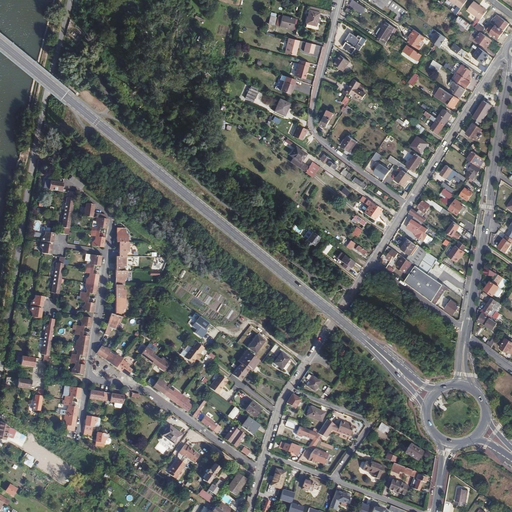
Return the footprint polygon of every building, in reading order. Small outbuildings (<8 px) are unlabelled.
[(365,8),(353,0),(351,0),(349,5),(361,13),(365,8)] [(395,15),(400,19),(401,18),(406,10),(392,0),(372,0),(382,6),(384,3),(397,12),(395,15)] [(466,10),(480,20),(486,11),(472,2),(466,10)] [(316,26),(319,13),(309,10),(305,23),(316,26)] [(509,22),(511,20),(503,13),(501,16),(509,22)] [(292,29),(293,26),(295,19),(281,15),(279,26),(292,29)] [(490,26),(487,31),(490,34),(489,35),(491,37),(492,35),(498,39),(509,24),(497,15),(494,19),(494,18),(490,23),(495,26),(494,28),(490,26)] [(458,16),(453,23),(463,30),(465,27),(467,29),(470,25),(458,16)] [(383,29),(377,39),(383,42),(385,39),(384,39),(392,26),(384,21),(380,27),(383,29)] [(477,23),(474,27),(481,32),(484,34),(485,32),(483,30),(484,28),(477,23)] [(356,42),(360,35),(356,33),(355,35),(347,30),(341,43),(343,44),(341,47),(351,52),(354,46),(358,48),(360,44),(356,42)] [(441,47),(447,37),(436,31),(431,41),(441,47)] [(486,47),(491,40),(484,34),(481,32),(476,40),(486,47)] [(412,45),(419,50),(427,39),(420,34),(412,45)] [(299,41),(288,38),(285,53),(295,56),(299,41)] [(312,54),(315,44),(306,42),(303,52),(312,54)] [(407,45),(403,51),(418,61),(422,55),(407,45)] [(489,55),(479,48),(472,57),(482,64),(485,60),(484,60),(486,58),(486,59),(489,55)] [(418,61),(403,51),(401,53),(417,64),(419,62),(418,61)] [(337,61),(333,67),(342,73),(348,63),(339,57),(336,61),(337,61)] [(309,62),(299,59),(297,63),(294,74),(304,77),(309,62)] [(442,66),(433,60),(429,67),(437,73),(442,66)] [(451,80),(454,82),(465,90),(470,83),(469,82),(470,80),(470,77),(468,76),(470,72),(464,68),(460,75),(456,72),(451,80)] [(420,77),(414,74),(409,82),(414,85),(420,77)] [(355,79),(347,92),(354,96),(355,95),(358,89),(361,83),(355,79)] [(288,81),(285,91),(294,94),(296,89),(297,89),(298,84),(288,81)] [(461,98),(465,90),(454,82),(451,86),(457,90),(454,93),(461,98)] [(251,89),(247,99),(254,102),(258,92),(251,89)] [(366,94),(358,89),(355,95),(363,100),(366,94)] [(344,91),(343,93),(347,96),(352,99),(354,96),(347,92),(344,91)] [(453,108),(459,100),(452,94),(451,95),(445,91),(443,94),(449,98),(446,103),(453,108)] [(346,104),(348,106),(352,99),(347,96),(343,102),(346,104)] [(281,99),(275,110),(283,115),(290,104),(281,99)] [(329,110),(321,125),(327,128),(334,113),(329,110)] [(437,119),(444,124),(451,115),(443,110),(437,119)] [(438,134),(444,124),(437,119),(426,111),(424,115),(435,123),(431,129),(438,134)] [(297,124),(291,135),(302,140),(308,129),(297,124)] [(482,130),(473,124),(466,134),(476,140),(479,136),(480,137),(481,135),(480,134),(482,130)] [(348,136),(342,145),(350,152),(357,142),(348,136)] [(418,137),(411,146),(421,153),(428,144),(418,137)] [(414,172),(423,159),(406,146),(404,149),(414,156),(409,163),(400,157),(394,165),(398,167),(402,170),(403,170),(405,172),(408,168),(414,172)] [(294,147),(289,154),(293,157),(290,161),(305,172),(308,167),(299,161),(305,154),(294,147)] [(484,160),(472,151),(467,159),(479,167),(484,160)] [(377,152),(372,159),(377,162),(382,155),(377,152)] [(325,154),(321,160),(334,169),(337,166),(329,161),(331,159),(325,154)] [(308,167),(305,172),(312,177),(319,166),(312,161),(308,167)] [(389,171),(379,164),(373,173),(383,180),(389,171)] [(465,177),(472,181),(480,169),(473,164),(469,170),(470,171),(465,177)] [(453,169),(446,165),(440,174),(447,179),(453,169)] [(405,185),(411,177),(405,172),(403,170),(396,179),(405,185)] [(62,189),(63,183),(51,181),(49,190),(66,192),(66,190),(62,189)] [(443,182),(441,186),(445,188),(451,193),(454,189),(443,182)] [(361,188),(372,196),(375,192),(364,184),(361,188)] [(451,193),(445,188),(442,193),(445,195),(447,196),(442,203),(446,205),(448,202),(453,195),(451,193)] [(467,201),(472,194),(465,189),(460,196),(467,201)] [(75,192),(70,191),(69,197),(67,197),(64,212),(72,214),(75,192)] [(360,210),(364,213),(370,203),(371,202),(365,198),(362,202),(364,203),(360,210)] [(427,199),(425,201),(441,213),(443,209),(431,201),(431,202),(427,199)] [(453,203),(451,202),(451,203),(449,205),(451,207),(449,210),(457,216),(459,213),(463,207),(460,204),(461,203),(456,200),(453,203)] [(423,201),(418,208),(420,209),(417,213),(414,211),(410,215),(414,218),(420,222),(423,224),(426,219),(423,217),(426,213),(426,214),(431,207),(423,201)] [(364,213),(373,220),(380,209),(370,203),(364,213)] [(86,204),(84,215),(84,216),(93,218),(93,213),(95,205),(86,204)] [(443,209),(441,213),(447,217),(449,213),(444,209),(443,209)] [(72,214),(64,212),(64,213),(62,228),(64,228),(63,234),(68,235),(72,214)] [(364,226),(366,223),(355,215),(353,218),(357,221),(364,226)] [(92,227),(92,231),(99,233),(100,228),(106,229),(108,219),(105,219),(96,218),(96,222),(97,225),(97,227),(92,227)] [(420,222),(414,218),(407,228),(418,236),(416,238),(423,243),(427,236),(425,235),(427,231),(418,225),(420,222)] [(462,225),(455,221),(448,233),(460,240),(464,233),(459,231),(462,225)] [(41,237),(42,229),(35,228),(34,236),(41,237)] [(126,228),(116,228),(116,242),(119,242),(128,242),(128,236),(127,236),(126,232),(126,228)] [(312,249),(320,237),(309,229),(303,237),(306,239),(303,243),(312,249)] [(92,242),(92,246),(103,248),(105,238),(99,237),(99,233),(92,231),(91,236),(95,237),(95,239),(93,242),(92,242)] [(56,234),(46,232),(45,232),(45,234),(43,237),(42,237),(41,241),(53,243),(54,237),(55,237),(56,234)] [(511,240),(506,236),(504,239),(497,248),(505,254),(511,244),(511,240)] [(346,247),(350,249),(352,246),(355,248),(354,248),(363,254),(365,251),(350,240),(346,247)] [(428,252),(417,245),(416,246),(408,240),(402,249),(410,255),(407,260),(412,264),(415,266),(417,267),(421,262),(428,252)] [(128,242),(119,242),(119,256),(126,257),(127,256),(127,253),(129,253),(129,242),(128,242)] [(52,245),(41,243),(40,247),(41,248),(42,250),(42,253),(43,253),(52,255),(53,252),(51,251),(52,245)] [(460,243),(457,248),(463,252),(466,248),(460,243)] [(457,248),(455,247),(448,257),(456,264),(464,253),(463,252),(457,248)] [(398,254),(392,250),(389,254),(386,258),(391,261),(394,257),(395,258),(398,254)] [(438,259),(428,252),(421,262),(431,269),(438,259)] [(86,264),(85,268),(93,270),(94,265),(100,266),(102,256),(90,254),(90,259),(91,262),(91,264),(86,264)] [(126,257),(119,256),(115,256),(115,271),(123,271),(123,266),(126,266),(126,257)] [(339,262),(349,269),(353,263),(343,256),(339,262)] [(65,258),(60,257),(58,263),(56,263),(54,278),(61,279),(65,258)] [(412,264),(407,260),(403,257),(400,262),(400,263),(397,268),(405,274),(412,264)] [(415,266),(404,282),(431,302),(443,285),(428,275),(417,267),(415,266)] [(489,270),(485,267),(484,271),(484,275),(492,280),(489,285),(488,284),(484,290),(494,297),(495,296),(499,298),(504,291),(502,290),(507,282),(491,271),(492,270),(490,268),(489,270)] [(86,279),(86,283),(97,285),(99,275),(92,274),(93,270),(85,268),(85,273),(89,274),(89,276),(87,279),(86,279)] [(123,271),(115,271),(115,285),(123,285),(125,285),(125,281),(126,277),(127,277),(127,271),(123,271)] [(61,279),(54,278),(53,278),(51,293),(53,293),(53,299),(58,300),(61,279)] [(81,292),(81,297),(89,298),(90,294),(96,295),(97,285),(86,283),(85,287),(85,288),(86,291),(86,293),(81,292)] [(123,285),(115,285),(115,299),(126,299),(126,290),(123,290),(123,285)] [(431,302),(436,306),(446,291),(449,292),(450,291),(443,285),(431,302)] [(46,297),(36,296),(35,295),(34,298),(32,300),(31,300),(31,305),(42,307),(43,300),(45,301),(46,297)] [(82,307),(81,311),(93,313),(94,304),(88,303),(89,298),(81,297),(80,301),(85,302),(84,304),(82,307)] [(126,299),(115,299),(115,313),(123,313),(123,309),(126,309),(126,299)] [(492,299),(484,311),(483,312),(492,317),(500,304),(492,299)] [(450,301),(445,309),(453,315),(459,307),(450,301)] [(32,317),(41,318),(42,319),(43,315),(41,315),(42,309),(30,307),(30,311),(30,312),(32,315),(32,317)] [(482,309),(480,312),(482,313),(491,319),(492,317),(483,312),(484,311),(482,309)] [(120,323),(122,317),(115,315),(111,313),(106,327),(111,329),(116,330),(117,327),(119,323),(120,323)] [(491,319),(482,313),(478,319),(491,330),(496,323),(491,319)] [(76,326),(76,330),(83,331),(84,327),(90,328),(92,318),(80,316),(80,321),(81,324),(81,326),(76,326)] [(194,333),(201,339),(207,332),(205,330),(209,324),(200,316),(192,327),(196,330),(194,333)] [(46,325),(43,339),(51,341),(54,326),(55,319),(49,318),(48,325),(46,325)] [(76,341),(76,345),(87,346),(89,337),(83,336),(83,331),(76,330),(75,335),(79,336),(79,338),(77,341),(76,341)] [(256,335),(247,348),(256,354),(265,342),(256,335)] [(487,344),(493,348),(498,339),(494,337),(491,343),(489,342),(487,344)] [(501,348),(511,355),(511,340),(511,342),(507,338),(501,348)] [(51,341),(43,339),(43,340),(41,354),(43,355),(42,361),(48,362),(51,341)] [(72,354),(71,358),(79,360),(79,355),(86,356),(87,346),(76,345),(75,350),(76,350),(77,352),(76,355),(72,354)] [(207,350),(200,345),(196,351),(195,350),(187,360),(196,366),(199,361),(200,360),(202,361),(205,358),(203,356),(207,350)] [(104,359),(111,350),(108,348),(107,348),(104,347),(102,346),(96,354),(104,359)] [(147,346),(141,355),(152,363),(157,357),(153,355),(155,352),(147,346)] [(111,350),(104,359),(116,368),(122,360),(123,358),(117,355),(117,356),(113,354),(110,352),(111,350)] [(259,361),(246,351),(238,362),(240,364),(248,370),(251,371),(259,361)] [(281,353),(274,363),(283,369),(290,359),(281,353)] [(21,365),(31,366),(34,367),(35,361),(35,358),(26,357),(23,356),(21,365)] [(161,360),(157,357),(152,363),(164,372),(170,363),(162,358),(161,360)] [(72,369),(71,373),(83,375),(84,365),(78,364),(79,360),(71,358),(70,363),(75,364),(74,367),(73,369),(72,369)] [(488,359),(486,362),(493,368),(495,365),(488,359)] [(122,360),(116,368),(127,376),(132,370),(128,368),(130,366),(122,360)] [(248,370),(240,364),(232,375),(240,381),(248,370)] [(219,374),(209,387),(218,394),(228,381),(219,374)] [(310,382),(308,387),(314,391),(320,381),(312,376),(309,381),(310,382)] [(164,395),(169,389),(166,386),(167,384),(159,378),(153,387),(164,395)] [(18,387),(21,388),(30,389),(30,387),(31,381),(19,379),(18,387)] [(197,394),(205,384),(202,382),(195,392),(197,394)] [(65,400),(72,402),(73,397),(79,398),(81,388),(69,387),(69,391),(70,394),(70,397),(65,396),(65,400)] [(32,410),(40,411),(42,397),(43,390),(38,389),(37,395),(34,395),(32,410)] [(176,404),(182,395),(174,389),(173,391),(169,389),(164,395),(176,404)] [(90,390),(89,399),(106,401),(107,393),(90,390)] [(242,391),(236,397),(242,402),(248,396),(242,391)] [(123,404),(124,395),(107,393),(106,401),(115,403),(123,404)] [(292,394),(286,403),(294,409),(296,406),(297,407),(300,404),(298,403),(300,400),(292,394)] [(176,404),(187,412),(192,406),(189,403),(190,401),(182,395),(176,404)] [(64,415),(76,417),(78,407),(72,406),(72,402),(65,400),(64,405),(68,406),(68,409),(66,411),(65,411),(64,415)] [(248,405),(247,404),(245,408),(246,408),(244,410),(254,417),(260,409),(251,402),(248,405)] [(310,406),(306,416),(321,422),(325,412),(310,406)] [(192,416),(197,419),(201,413),(197,409),(192,416)] [(67,430),(74,432),(76,417),(64,415),(64,420),(65,420),(66,423),(66,426),(67,426),(67,430)] [(84,430),(92,431),(92,427),(94,427),(94,424),(96,422),(97,422),(97,418),(86,416),(84,430)] [(213,431),(217,425),(205,416),(201,422),(213,431)] [(252,434),(259,425),(248,417),(241,426),(252,434)] [(288,417),(287,422),(294,425),(297,426),(298,422),(299,421),(288,417)] [(323,437),(326,438),(331,430),(349,437),(353,426),(341,421),(339,427),(333,424),(326,420),(319,430),(317,433),(322,436),(323,437)] [(0,439),(5,440),(5,437),(12,439),(16,430),(0,422),(0,439)] [(387,433),(390,428),(382,423),(377,429),(382,433),(384,431),(387,433)] [(213,431),(217,434),(221,428),(217,425),(213,431)] [(171,426),(164,436),(177,445),(184,435),(171,426)] [(230,443),(239,431),(232,426),(224,438),(230,443)] [(303,431),(315,436),(317,433),(313,431),(301,427),(298,426),(297,430),(298,430),(303,431)] [(230,443),(236,447),(245,436),(239,431),(230,443)] [(109,434),(98,432),(96,443),(96,446),(102,447),(103,444),(105,444),(105,442),(108,438),(109,438),(109,434)] [(319,441),(314,437),(308,447),(312,450),(319,441)] [(294,447),(289,446),(284,444),(282,450),(292,453),(293,449),(294,447)] [(188,447),(185,445),(179,453),(182,456),(183,454),(190,459),(194,462),(199,455),(197,453),(189,447),(188,447)] [(411,445),(405,453),(417,460),(423,452),(411,445)] [(6,452),(16,457),(19,451),(9,446),(6,452)] [(241,451),(247,455),(250,451),(244,447),(241,451)] [(328,454),(314,449),(311,453),(308,461),(313,462),(314,460),(324,465),(328,454)] [(398,458),(389,454),(387,460),(397,463),(398,458)] [(177,477),(185,465),(178,460),(170,471),(177,477)] [(366,462),(363,470),(368,472),(368,471),(374,473),(372,477),(379,480),(380,476),(381,476),(384,467),(372,462),(371,464),(366,462)] [(206,474),(202,479),(208,483),(212,478),(213,478),(216,475),(215,474),(219,468),(213,464),(209,470),(208,469),(205,473),(206,474)] [(412,476),(414,471),(394,464),(392,469),(412,476)] [(276,470),(270,485),(280,489),(285,473),(276,470)] [(234,479),(243,486),(247,480),(238,474),(234,479)] [(418,480),(414,489),(420,491),(423,482),(427,483),(428,478),(418,475),(416,479),(418,480)] [(236,496),(243,486),(234,479),(227,490),(236,496)] [(314,492),(315,488),(316,486),(311,484),(312,482),(308,480),(308,481),(304,480),(302,486),(301,489),(305,491),(306,489),(310,491),(310,493),(312,493),(314,492)] [(208,491),(216,496),(221,489),(223,486),(218,482),(215,486),(212,484),(208,491)] [(398,482),(394,492),(403,495),(407,486),(398,482)] [(12,496),(16,490),(9,485),(5,492),(12,496)] [(295,492),(284,489),(281,499),(292,503),(295,492)] [(350,494),(336,489),(333,498),(342,502),(341,505),(346,506),(347,502),(349,498),(350,494)] [(457,503),(456,506),(466,508),(469,491),(458,489),(456,502),(457,503)] [(203,491),(200,496),(208,502),(211,497),(203,491)] [(363,499),(360,507),(366,509),(370,498),(364,495),(363,499)] [(2,503),(7,506),(9,502),(0,496),(0,501),(1,502),(2,503)] [(267,502),(263,511),(268,511),(271,503),(267,502)] [(232,511),(220,503),(217,508),(222,511),(232,511)] [(302,511),(304,506),(292,503),(289,511),(302,511)]
